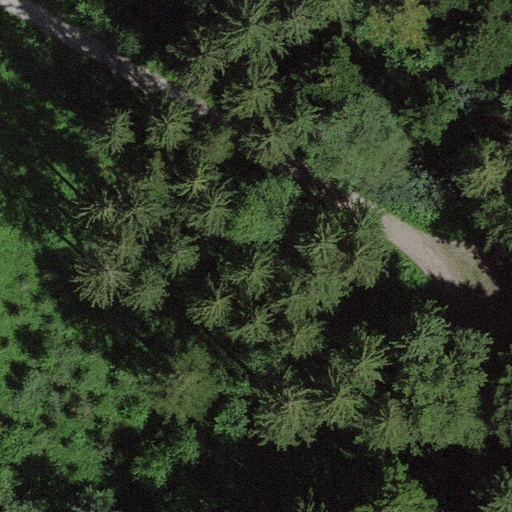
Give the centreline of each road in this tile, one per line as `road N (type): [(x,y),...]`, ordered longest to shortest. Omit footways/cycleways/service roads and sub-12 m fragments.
road 1 (track): [(8,0),(384,228),(498,317)]
road 2 (track): [(498,317),(462,511)]
